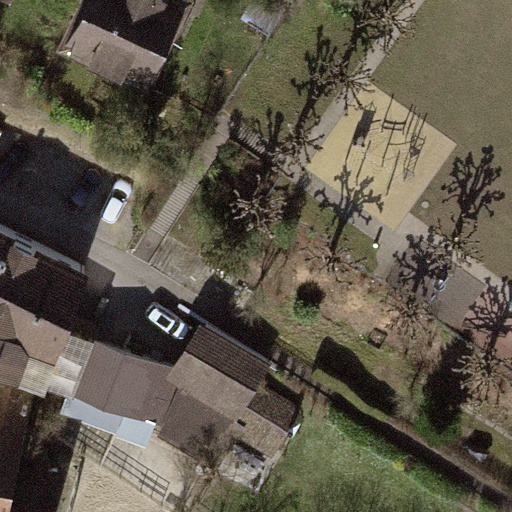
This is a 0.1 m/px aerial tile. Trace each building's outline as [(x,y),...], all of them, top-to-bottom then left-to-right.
[(184,0),(85,0),(68,36),(150,74),(184,0)] [(85,266),(0,221),(0,358),(70,384),(62,408),(117,429),(125,406),(164,419),(182,371),(239,407),(269,358),(205,319),(177,361),(62,318),(85,266)] [(0,400),(0,500),(5,470),(17,404),(0,400)] [(50,511),(56,479),(5,470),(0,500),(0,511),(50,511)] [(142,511),(94,491),(85,511),(142,511)]
